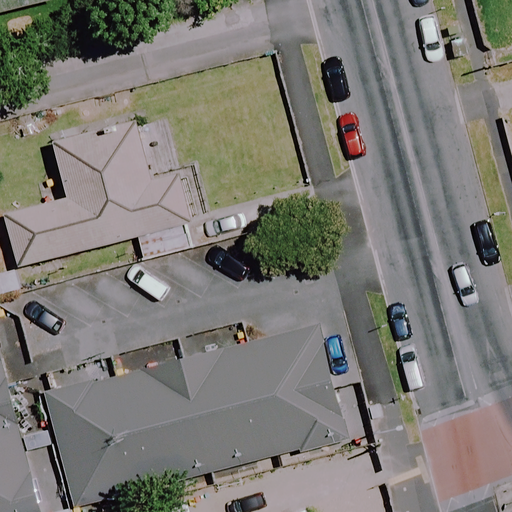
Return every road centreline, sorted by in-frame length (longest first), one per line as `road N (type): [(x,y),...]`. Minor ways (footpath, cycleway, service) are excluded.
road 1 (residential): [(511,494),(470,392),(367,0)]
road 2 (unknown): [(0,102),(348,0)]
